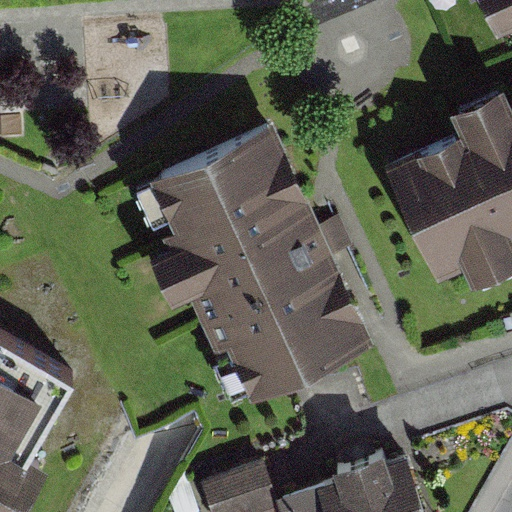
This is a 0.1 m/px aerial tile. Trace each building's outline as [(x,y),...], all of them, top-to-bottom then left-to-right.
[(511,97),(387,154),(439,269),(511,236),(511,97)] [(251,387),(376,331),(276,110),(151,167),(251,387)] [(106,378),(0,321),(0,511),(60,511),(83,469),(63,458),(106,378)] [(337,469),(318,475),(330,511),(430,511),(409,445),(390,452),(386,440),(333,457),(337,469)] [(297,511),(279,451),(227,467),(240,511),(297,511)]
